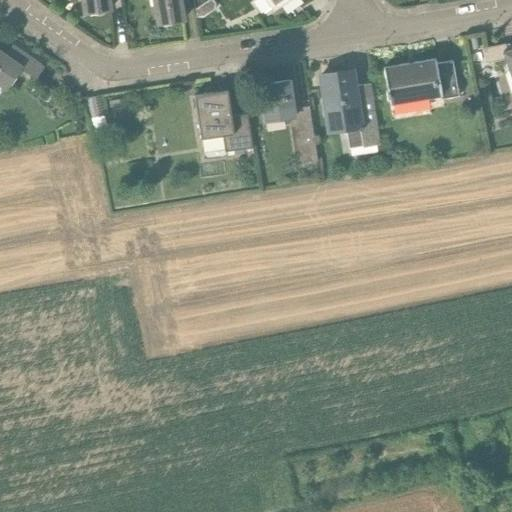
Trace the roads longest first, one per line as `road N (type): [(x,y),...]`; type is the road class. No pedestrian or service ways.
road 1 (residential): [(381,35),(124,71),(91,63),(0,1)]
road 2 (residential): [(511,10),(381,35)]
